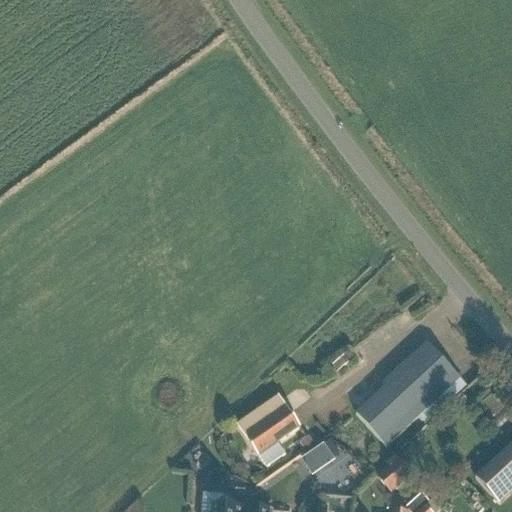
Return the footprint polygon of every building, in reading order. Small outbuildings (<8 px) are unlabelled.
[(383,388),(386,391),(356,418),(386,450),(418,421),(425,428),(467,390),(459,381),(427,347),(383,388)] [(279,401),(238,429),(259,459),(300,431),(279,401)] [(309,440),(300,446),(306,454),(315,448),(309,440)] [(325,448),(301,463),(313,480),(336,464),(325,448)] [(511,450),(476,484),(499,508),(511,496),(511,450)] [(398,462),(377,482),(390,496),(411,477),(398,462)] [(406,511),(420,511),(430,504),(423,496),(406,511)] [(261,511),(252,511),(251,511),(225,510),(226,499),(204,497),(202,511),(261,511)] [(432,502),(430,504),(420,511),(440,511),(441,511),(432,502)]
